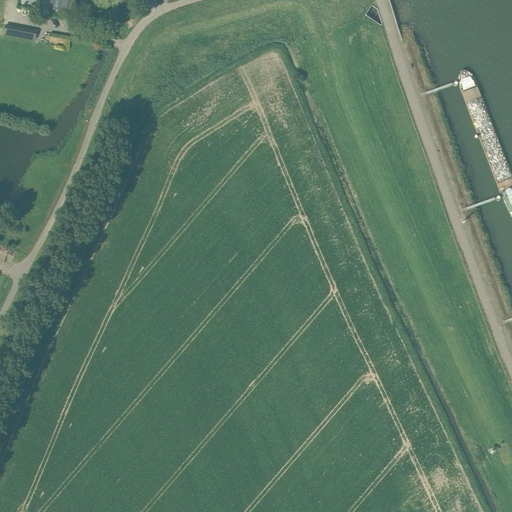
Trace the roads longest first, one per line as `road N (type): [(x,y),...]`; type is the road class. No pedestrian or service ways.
road 1 (unclassified): [(0,319),(62,197),(117,57),(157,11),(188,0)]
road 2 (unclassified): [(390,28),(511,363)]
